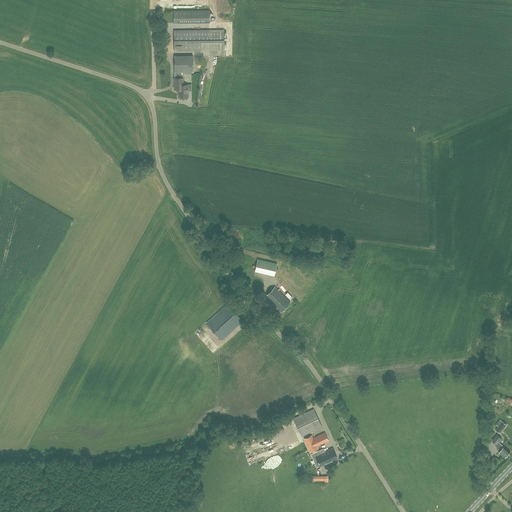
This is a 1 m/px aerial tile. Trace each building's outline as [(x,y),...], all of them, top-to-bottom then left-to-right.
[(209,22),(209,10),(174,11),(174,23),(209,22)] [(174,31),(174,51),(182,50),(182,51),(224,50),(224,29),(209,30),(174,31)] [(7,31),(5,37),(12,39),(14,33),(7,31)] [(175,76),(183,76),(183,73),(193,73),(192,59),(174,59),(174,73),(175,73),(175,76)] [(183,86),(183,76),(175,76),(175,78),(174,78),(175,90),(174,90),(179,90),(179,97),(188,97),(188,85),(183,86)] [(277,264),(257,259),(255,271),(274,276),(277,264)] [(275,287),(265,296),(281,312),(290,303),(275,287)] [(227,304),(206,323),(222,341),(243,321),(227,304)] [(196,351),(202,346),(199,342),(193,347),(196,351)] [(209,348),(203,353),(206,357),(212,352),(209,348)] [(322,427),(313,409),(293,419),(302,437),(322,427)] [(500,434),(507,425),(503,421),(495,430),(500,434)] [(284,428),(272,434),(274,439),(277,438),(277,437),(286,432),(284,428)] [(317,447),(328,441),(324,433),(313,438),(311,436),(304,439),(311,453),(318,449),(317,447)] [(505,457),(510,452),(499,442),(502,439),(497,434),(492,440),(496,443),(495,445),(501,450),(499,452),(503,455),(505,457)] [(319,450),(311,454),(313,460),(317,458),(320,466),(336,458),(334,453),(333,451),(332,449),(325,452),(321,454),(319,450)]
